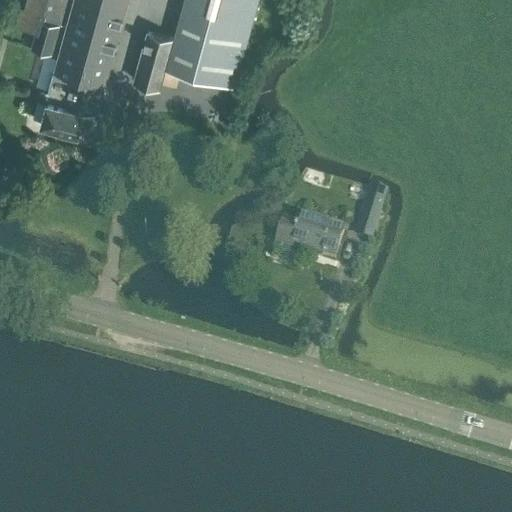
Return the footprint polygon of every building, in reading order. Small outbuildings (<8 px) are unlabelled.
[(34,46),(53,52),(66,0),(28,0),(26,9),(23,8),(18,26),(38,32),(34,46)] [(127,0),(74,0),(48,98),(41,121),(91,134),(97,111),(104,86),(114,52),(127,0)] [(160,86),(166,65),(233,83),(255,0),(187,0),(177,38),(149,30),(135,79),(160,86)] [(371,190),(360,225),(374,229),(385,197),(386,194),(385,194),(371,190)] [(276,245),(292,250),(292,248),(334,261),(343,233),(301,219),(298,226),(283,221),(276,245)] [(274,232),(271,241),(276,243),(279,233),(274,232)]
